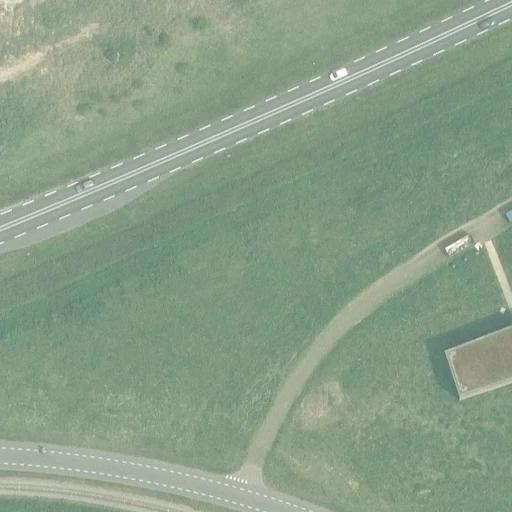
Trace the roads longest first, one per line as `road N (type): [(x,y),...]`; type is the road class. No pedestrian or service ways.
road 1 (primary): [(0,223),(511,3)]
road 2 (tertiary): [(0,456),(104,466),(283,511)]
